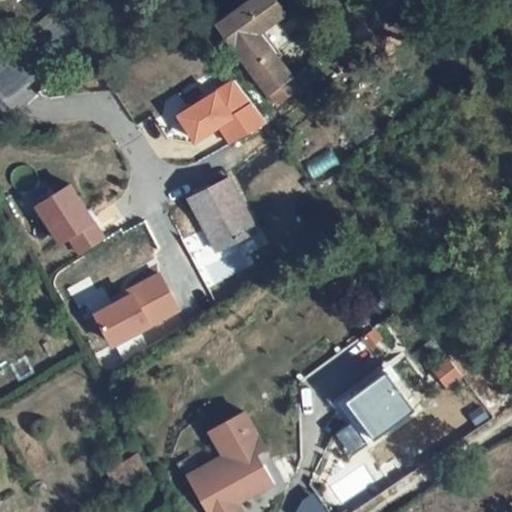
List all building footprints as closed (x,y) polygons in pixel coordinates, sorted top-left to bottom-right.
[(288,12),(279,0),(248,0),(218,22),(270,95),(293,79),(279,58),(260,32),(264,29),(288,12)] [(279,58),(283,55),(264,29),(260,32),(279,58)] [(233,77),(172,115),(191,146),(218,129),(229,146),(264,125),(233,77)] [(277,104),(299,87),(293,79),(270,95),(277,104)] [(217,251),(257,231),(247,210),(243,212),(241,207),(244,206),(231,179),(191,198),(217,251)] [(75,255),(103,242),(73,182),(32,202),(54,247),(68,240),(75,255)] [(104,239),(119,273),(158,255),(143,222),(104,239)] [(338,400),(341,405),(388,370),(384,365),(338,400)] [(464,387),(450,366),(440,373),(455,393),(464,387)] [(358,427),(370,444),(416,409),(388,370),(341,405),(354,422),(360,417),(364,423),(358,427)] [(243,511),(239,501),(281,484),(250,409),(205,428),(217,457),(185,470),(202,511),(243,511)] [(354,422),(358,427),(364,423),(360,417),(354,422)] [(349,425),(336,433),(350,454),(363,445),(349,425)] [(112,473),(121,488),(147,472),(138,457),(112,473)]
